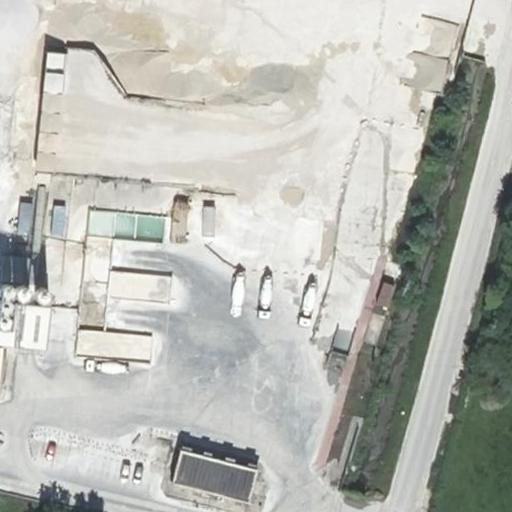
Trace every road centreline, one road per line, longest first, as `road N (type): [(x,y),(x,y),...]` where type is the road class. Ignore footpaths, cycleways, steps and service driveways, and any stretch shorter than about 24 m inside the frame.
road 1 (unclassified): [(511,71),(389,511)]
road 2 (unknown): [(0,401),(102,384),(220,399),(283,442),(329,511)]
